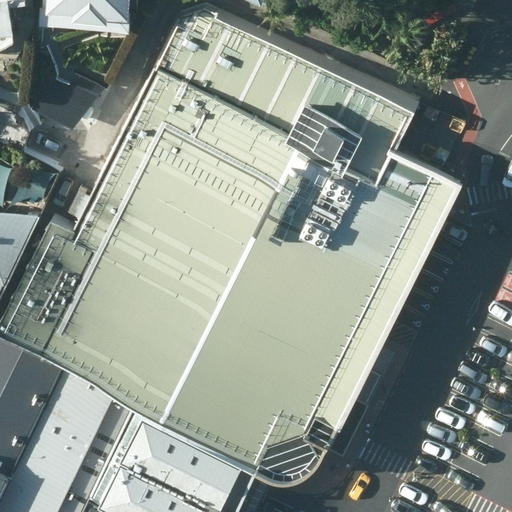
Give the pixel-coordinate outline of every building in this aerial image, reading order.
[(0,0),(0,44),(3,43),(13,38),(22,32),(24,32),(24,20),(21,0),(0,0)] [(142,4),(142,0),(59,0),(59,5),(82,5),(82,11),(120,10),(120,3),(142,4)] [(321,417),(450,154),(408,135),(415,120),(426,99),(208,2),(186,11),(99,182),(98,184),(87,179),(76,203),(86,207),(80,220),(60,211),(3,327),(71,358),(150,395),(274,452),(285,458),(291,461),(297,463),(303,464),(309,464),(316,463),(322,461),(327,458),(333,455),(337,449),(340,444),(331,433),(321,417)] [(331,433),(340,444),(478,168),(450,154),(321,417),(331,433)] [(0,197),(4,198),(9,202),(9,192),(13,175),(19,162),(7,161),(0,159),(0,197)] [(23,188),(12,203),(23,197),(31,194),(42,192),(51,192),(52,188),(55,179),(63,167),(48,168),(38,165),(30,161),(27,178),(23,188)] [(0,297),(45,209),(0,205),(0,297)] [(3,327),(0,325),(0,509),(71,358),(3,327)] [(71,358),(0,509),(0,511),(90,511),(103,486),(127,438),(150,395),(71,358)] [(253,499),(274,452),(150,395),(127,438),(253,499)] [(246,511),(253,499),(127,438),(103,486),(158,511),(246,511)] [(158,511),(103,486),(90,511),(158,511)]
